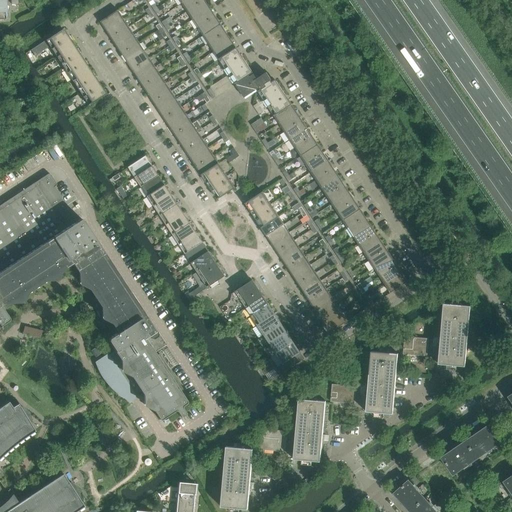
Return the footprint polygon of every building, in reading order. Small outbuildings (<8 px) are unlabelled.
[(187,0),(182,3),(187,11),(204,0),(187,0)] [(204,0),(187,11),(193,19),(210,8),(204,0)] [(210,8),(193,19),(198,27),(215,16),(210,8)] [(118,10),(101,22),(106,30),(124,19),(118,10)] [(215,16),(198,27),(203,36),(221,24),(215,16)] [(124,19),(106,30),(112,38),(129,27),(124,19)] [(221,24),(203,36),(209,44),(226,32),(221,24)] [(61,27),(59,29),(60,31),(31,50),(35,56),(49,46),(88,105),(103,96),(103,97),(106,95),(103,91),(104,91),(64,31),(64,32),(61,27)] [(129,27),(112,38),(117,46),(134,35),(129,27)] [(226,32),(209,44),(214,52),(231,40),(226,32)] [(134,35),(117,46),(122,54),(140,43),(134,35)] [(231,40),(214,52),(219,60),(237,48),(231,40)] [(140,43),(122,54),(127,62),(145,51),(140,43)] [(247,96),(260,88),(260,89),(258,91),(274,116),(291,104),(277,82),(277,83),(274,79),(272,80),(267,72),(257,79),(255,76),(250,78),(249,75),(250,75),(251,76),(253,74),(251,70),(237,48),(219,60),(235,84),(236,83),(237,85),(236,86),(244,98),(247,96)] [(145,51),(127,62),(133,70),(150,59),(145,51)] [(150,59),(133,70),(138,79),(156,67),(150,59)] [(156,67),(138,79),(143,87),(161,75),(156,67)] [(161,75),(143,87),(149,95),(166,83),(161,75)] [(166,83),(149,95),(154,103),(171,91),(166,83)] [(211,88),(207,91),(213,99),(216,97),(211,88)] [(171,91),(154,103),(159,111),(177,99),(171,91)] [(205,92),(201,94),(207,103),(210,101),(205,92)] [(177,99),(159,111),(164,119),(182,107),(177,99)] [(291,104),(274,116),(279,124),(297,112),(291,104)] [(182,107),(164,119),(170,127),(187,115),(182,107)] [(297,112),(279,124),(284,132),(302,120),(297,112)] [(187,115),(170,127),(175,135),(192,123),(187,115)] [(261,118),(251,125),(254,129),(257,127),(257,126),(263,121),(261,118)] [(302,120),(284,132),(290,140),(307,128),(302,120)] [(192,123),(175,135),(180,143),(198,131),(192,123)] [(307,128),(290,140),(295,148),(313,136),(307,128)] [(198,131),(180,143),(186,151),(203,139),(198,131)] [(313,136),(295,148),(300,156),(318,144),(313,136)] [(203,139),(186,151),(191,159),(209,148),(203,139)] [(318,144),(300,156),(306,164),(323,152),(318,144)] [(209,148),(191,159),(196,167),(214,156),(209,148)] [(233,154),(234,155),(227,159),(229,163),(239,156),(237,152),(233,154)] [(323,152),(306,164),(311,172),(328,160),(323,152)] [(146,156),(129,167),(135,177),(153,166),(146,156)] [(214,156),(196,167),(202,175),(219,164),(214,156)] [(32,158),(22,164),(28,172),(37,166),(32,158)] [(328,160),(311,172),(316,180),(334,168),(328,160)] [(219,164),(202,175),(216,197),(219,201),(221,199),(221,198),(235,188),(219,164)] [(153,166),(135,177),(141,187),(159,175),(153,166)] [(334,168),(316,180),(321,188),(339,177),(334,168)] [(108,339),(108,340),(108,341),(115,351),(98,362),(99,363),(100,367),(102,371),(105,375),(107,379),(109,382),(112,385),(114,387),(118,390),(121,393),(125,395),(129,397),(132,398),(132,399),(140,390),(143,394),(144,406),(154,411),(160,419),(160,420),(174,411),(175,411),(176,411),(180,417),(180,416),(184,413),(184,414),(185,413),(182,408),(181,407),(182,406),(185,404),(185,403),(186,402),(186,401),(186,400),(145,339),(149,337),(150,338),(151,339),(152,339),(153,339),(156,337),(157,336),(157,335),(157,334),(157,333),(83,220),(82,220),(81,219),(80,219),(79,220),(76,222),(54,187),(55,186),(56,186),(56,185),(56,184),(56,183),(50,175),(50,174),(49,174),(48,174),(47,174),(0,205),(0,511),(74,511),(84,506),(78,496),(75,498),(66,485),(69,483),(62,473),(17,503),(12,496),(13,496),(12,495),(9,499),(2,494),(0,489),(0,471),(0,457),(3,455),(8,450),(13,446),(19,442),(24,438),(30,434),(35,431),(29,421),(26,423),(17,409),(14,411),(8,401),(3,405),(0,407),(0,325),(7,321),(8,320),(8,319),(8,318),(2,309),(11,303),(22,302),(28,292),(45,280),(57,280),(62,269),(72,263),(79,273),(79,284),(89,289),(101,307),(102,318),(112,323),(118,332),(109,338),(108,338),(108,339)] [(159,175),(141,187),(148,196),(165,185),(159,175)] [(339,177),(321,188),(327,196),(344,185),(339,177)] [(165,185),(148,196),(154,206),(171,194),(165,185)] [(344,185),(327,196),(332,204),(350,193),(344,185)] [(291,191),(287,193),(293,201),(296,199),(291,191)] [(247,206),(261,228),(279,216),(263,192),(248,201),(247,200),(245,202),(247,206)] [(350,193),(332,204),(337,212),(355,201),(350,193)] [(171,194),(154,206),(160,215),(178,204),(171,194)] [(355,201),(337,212),(343,220),(360,209),(355,201)] [(178,204),(160,215),(166,225),(184,213),(178,204)] [(360,209),(343,220),(348,228),(365,217),(360,209)] [(184,213),(166,225),(173,234),(190,223),(184,213)] [(279,216),(261,228),(267,236),(284,224),(279,216)] [(365,217),(348,228),(353,236),(371,225),(365,217)] [(190,223),(173,234),(179,244),(197,233),(190,223)] [(284,224),(267,236),(272,244),(289,232),(284,224)] [(371,225),(353,236),(358,244),(376,233),(371,225)] [(289,232),(272,244),(277,252),(295,240),(289,232)] [(197,233),(179,244),(185,254),(203,242),(197,233)] [(376,233),(358,244),(364,252),(381,241),(376,233)] [(295,240),(277,252),(282,260),(300,248),(295,240)] [(381,241),(364,252),(369,260),(387,249),(381,241)] [(203,242),(185,254),(192,263),(209,252),(203,242)] [(300,248),(282,260),(288,268),(305,256),(300,248)] [(387,249),(369,260),(374,269),(392,257),(387,249)] [(209,252),(192,263),(197,271),(214,260),(209,252)] [(305,256),(288,268),(293,276),(311,264),(305,256)] [(392,257),(374,269),(380,277),(397,265),(392,257)] [(226,278),(223,274),(223,273),(214,260),(197,271),(192,275),(200,287),(205,283),(208,288),(209,287),(210,289),(221,285),(218,281),(222,278),(223,279),(226,278)] [(311,264),(293,276),(298,284),(316,272),(311,264)] [(397,265),(380,277),(385,285),(402,273),(397,265)] [(316,272),(298,284),(304,292),(321,281),(316,272)] [(402,273),(385,285),(390,293),(408,281),(402,273)] [(252,279),(249,280),(250,282),(231,294),(235,298),(238,296),(246,308),(264,296),(255,282),(254,283),(252,279)] [(321,281),(304,292),(309,300),(326,289),(321,281)] [(200,287),(192,292),(194,296),(208,288),(205,283),(200,287)] [(326,289),(309,300),(314,308),(332,297),(326,289)] [(264,296),(246,308),(251,316),(269,304),(264,296)] [(332,297),(314,308),(319,316),(337,305),(332,297)] [(370,298),(366,302),(369,307),(374,304),(370,298)] [(366,302),(361,305),(364,310),(369,307),(366,302)] [(443,303),(438,364),(465,366),(470,306),(443,303)] [(269,304),(251,316),(258,325),(275,314),(269,304)] [(337,305),(319,316),(325,324),(342,313),(337,305)] [(342,313),(325,324),(330,333),(348,321),(342,313)] [(275,314),(258,325),(264,335),(281,323),(275,314)] [(281,323),(264,335),(270,344),(288,333),(281,323)] [(288,333),(270,344),(271,346),(268,348),(273,356),(276,354),(294,342),(288,333)] [(404,336),(403,354),(427,356),(428,338),(404,336)] [(276,354),(283,363),(278,366),(283,373),(305,359),(294,342),(276,354)] [(371,352),(366,412),(393,414),(398,354),(372,351),(371,352)] [(332,384),(330,402),(354,404),(356,386),(332,384)] [(299,399),(293,459),(320,462),(326,401),(299,399)] [(490,425),(466,441),(477,458),(501,441),(490,425)] [(260,429),(258,449),(285,452),(287,431),(260,429)] [(466,441),(442,458),(453,474),(477,458),(466,441)] [(226,446),(221,507),(248,509),(253,449),(226,446)] [(404,505),(410,511),(424,498),(408,480),(394,493),(397,497),(404,505)] [(178,482),(177,493),(194,494),(195,484),(178,482)] [(177,493),(176,503),(193,504),(194,495),(194,494),(177,493)] [(436,511),(424,498),(410,511),(411,511),(436,511)] [(176,503),(175,511),(192,511),(193,504),(176,503)]
